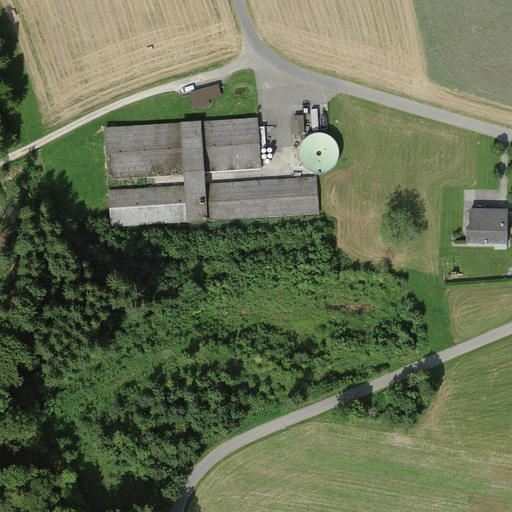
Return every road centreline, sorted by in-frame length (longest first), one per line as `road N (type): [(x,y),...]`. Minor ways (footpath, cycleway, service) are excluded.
road 1 (unclassified): [(511,329),(222,451),(179,511)]
road 2 (unclassified): [(238,0),(252,37),(294,71),(511,136)]
road 3 (track): [(0,163),(110,108),(268,55)]
